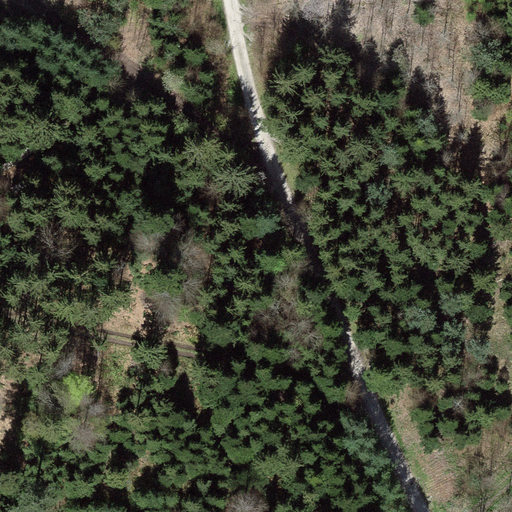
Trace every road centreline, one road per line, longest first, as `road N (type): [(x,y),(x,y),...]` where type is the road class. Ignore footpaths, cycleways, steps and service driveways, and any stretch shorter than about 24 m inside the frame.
road 1 (track): [(413,511),(279,194),(230,0)]
road 2 (track): [(373,416),(292,373),(0,311)]
road 3 (track): [(279,194),(150,84),(14,0)]
